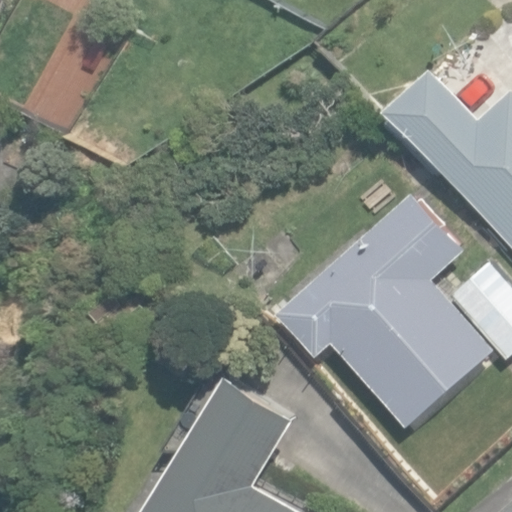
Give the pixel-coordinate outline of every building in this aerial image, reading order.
[(397,104),(511,234),(511,93),(490,113),(445,62),(397,104)] [(53,164),(63,141),(46,134),(36,156),(53,164)] [(338,338),(413,423),(503,344),(440,274),(473,245),(422,187),(316,281),(285,309),(316,345),(322,352),(338,338)] [(457,291),(511,353),(511,269),(499,254),(457,291)] [(318,511),(265,479),(306,413),(236,370),(148,511),(318,511)]
